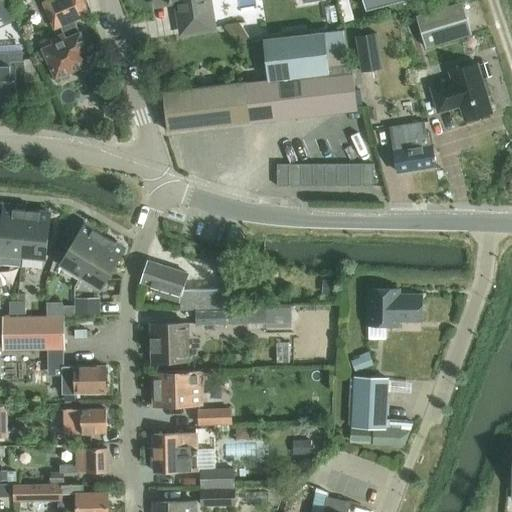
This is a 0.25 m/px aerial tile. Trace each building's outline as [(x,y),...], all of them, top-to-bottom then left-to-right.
[(64,33),(51,39),(50,38),(40,42),(42,48),(56,79),(60,78),(64,80),(70,78),(71,73),(89,65),(84,53),(89,51),(81,32),(80,33),(75,21),(89,14),(83,0),(48,0),(42,3),(55,31),(61,28),(64,33)] [(182,34),(214,29),(209,0),(156,0),(157,5),(177,2),(182,34)] [(364,0),(367,11),(407,0),(364,0)] [(426,49),(428,48),(471,35),(466,18),(462,3),(416,17),(426,49)] [(239,23),(226,25),(243,44),(250,39),(239,23)] [(270,80),(254,82),(259,122),(358,111),(353,70),(349,71),(344,31),(265,40),(266,47),(252,48),(254,68),(268,66),(270,80)] [(377,33),(355,36),(361,72),(382,69),(377,33)] [(0,94),(18,93),(17,86),(27,86),(26,61),(23,61),(22,54),(12,54),(0,54),(0,94)] [(451,80),(430,87),(438,114),(441,113),(460,107),(464,122),(494,113),(478,63),(459,69),(449,72),(451,80)] [(164,93),(169,133),(259,122),(254,82),(164,93)] [(434,167),(429,132),(424,133),(423,122),(392,127),(399,172),(434,167)] [(354,162),(342,163),(343,185),(355,184),(354,162)] [(366,162),(354,162),(355,184),(367,184),(366,162)] [(330,163),(318,164),(319,186),(331,185),(330,163)] [(342,163),(330,163),(331,185),(343,185),(342,163)] [(306,164),(294,165),(295,187),(307,186),(306,164)] [(318,164),(306,164),(307,186),(319,186),(318,164)] [(282,165),(270,166),(271,188),(283,187),(282,165)] [(294,165),(282,165),(283,187),(295,187),(294,165)] [(3,211),(0,248),(0,257),(0,259),(0,266),(21,268),(22,260),(24,260),(29,213),(3,211)] [(29,213),(24,260),(48,262),(53,215),(29,213)] [(58,250),(54,261),(62,266),(61,267),(83,280),(107,240),(86,227),(68,256),(58,250)] [(107,240),(83,280),(103,293),(128,252),(107,240)] [(149,261),(142,283),(149,285),(149,286),(159,289),(163,290),(161,296),(180,302),(181,310),(196,310),(196,312),(196,325),(248,324),(247,310),(224,311),(224,289),(183,290),(189,274),(149,261)] [(323,281),(322,294),(334,295),(334,282),(323,281)] [(399,321),(422,321),(423,296),(400,296),(400,290),(370,289),(369,326),(399,327),(399,321)] [(100,299),(75,299),(75,306),(75,309),(75,315),(100,315),(100,299)] [(25,302),(9,302),(9,315),(25,315),(25,302)] [(75,306),(63,306),(62,315),(75,315),(75,309),(75,306)] [(292,308),(266,309),(266,322),(292,322),(292,308)] [(4,350),(64,349),(64,317),(0,317),(0,346),(4,347),(4,350)] [(190,361),(189,324),(152,324),(153,362),(190,361)] [(370,354),(351,361),(355,372),(374,365),(370,354)] [(75,368),(65,368),(62,368),(62,396),(76,396),(76,393),(107,393),(107,367),(75,367),(75,368)] [(204,405),(203,371),(153,373),(154,407),(204,405)] [(355,378),(352,426),(351,443),(371,444),(372,431),(374,431),(373,446),(392,447),(393,428),(386,428),(389,380),(355,378)] [(0,445),(7,445),(7,439),(8,439),(8,429),(8,407),(0,407),(0,445)] [(233,424),(232,409),(199,410),(200,425),(233,424)] [(65,410),(65,434),(85,434),(107,434),(107,410),(65,410)] [(322,425),(305,425),(306,438),(322,438),(322,425)] [(200,471),(199,434),(153,435),(154,471),(200,471)] [(311,440),(293,441),(294,455),(311,454),(311,453),(311,443),(311,440)] [(0,446),(0,484),(12,485),(12,472),(5,472),(5,447),(0,446)] [(61,473),(51,473),(50,484),(64,484),(64,473),(77,473),(85,473),(108,472),(107,449),(85,449),(77,449),(77,467),(73,467),(73,465),(61,465),(61,473)] [(203,489),(235,488),(234,470),(202,471),(203,489)] [(16,485),(13,485),(14,497),(14,501),(64,501),(64,497),(64,495),(77,495),(77,511),(108,511),(108,493),(84,494),(84,485),(62,485),(49,485),(16,485)] [(0,486),(0,498),(12,498),(12,497),(11,486),(0,486)] [(201,490),(201,505),(201,507),(236,506),(235,489),(201,490)] [(323,511),(348,511),(350,502),(327,498),(326,497),(323,511)] [(157,504),(156,511),(195,511),(196,503),(157,504)]
